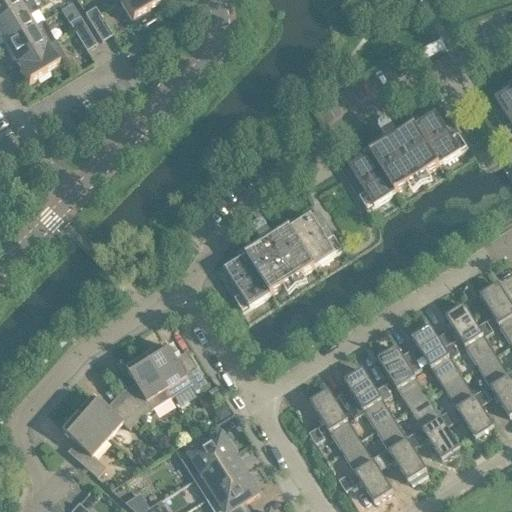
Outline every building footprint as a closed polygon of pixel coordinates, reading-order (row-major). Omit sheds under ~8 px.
[(16,0),(0,0),(0,22),(32,3),(30,0),(17,0),(16,0)] [(124,0),(119,3),(131,23),(161,5),(158,0),(124,0)] [(0,40),(3,47),(34,28),(27,18),(37,12),(32,3),(0,22),(0,40)] [(88,22),(98,16),(94,9),(84,15),(88,22)] [(98,16),(88,22),(101,43),(111,37),(98,16)] [(69,24),(73,31),(83,25),(79,18),(69,24)] [(34,28),(3,47),(15,66),(45,48),(54,43),(42,23),(34,28)] [(73,31),(77,39),(86,53),(96,47),(83,25),(73,31)] [(440,41),(419,52),(424,61),(445,50),(440,41)] [(58,68),(45,48),(15,66),(28,86),(58,68)] [(511,143),(511,89),(487,105),(511,143)] [(367,213),(468,149),(443,109),(341,173),(367,213)] [(381,135),(381,136),(385,141),(396,134),(393,127),(393,126),(392,126),(392,125),(391,125),(391,124),(390,124),(389,124),(388,124),(388,123),(387,123),(386,123),(385,124),(384,124),(383,124),(383,125),(382,125),(381,126),(381,127),(380,127),(380,128),(380,129),(379,130),(379,131),(380,132),(380,133),(380,134),(381,135)] [(217,275),(240,312),(242,316),(344,252),(318,212),(217,275)] [(271,236),(269,229),(268,229),(268,228),(267,227),(266,227),(265,226),(264,226),(263,225),(262,225),(261,226),(260,226),(259,226),(258,227),(257,227),(257,228),(256,228),(256,229),(255,230),(255,231),(255,232),(255,233),(255,234),(255,235),(255,236),(256,236),(256,237),(257,238),(260,243),(271,236)] [(479,297),(511,348),(511,347),(511,307),(498,286),(479,297)] [(464,307),(445,319),(477,370),(496,358),(485,339),(478,328),(464,307)] [(486,323),(478,328),(485,339),(493,334),(486,323)] [(403,355),(413,349),(400,325),(389,330),(403,355)] [(426,325),(410,335),(413,339),(412,340),(443,391),(462,379),(451,361),(444,350),(430,328),(429,329),(426,325)] [(452,344),(444,350),(451,361),(459,356),(452,344)] [(166,346),(146,359),(172,400),(191,388),(195,395),(208,387),(190,358),(178,366),(166,346)] [(397,350),(378,361),(410,412),(428,400),(417,382),(412,375),(410,371),(402,358),(397,350)] [(410,352),(402,358),(410,371),(412,375),(421,370),(410,352)] [(496,358),(477,370),(509,420),(511,418),(511,383),(508,376),(496,358)] [(123,400),(140,419),(172,400),(146,359),(126,371),(138,392),(123,400)] [(376,434),(394,422),(383,404),(376,392),(362,371),(344,382),(349,391),(337,398),(345,412),(357,404),(376,434)] [(462,379),(443,391),(476,442),(494,430),(481,409),(474,397),(462,379)] [(384,387),(376,392),(383,404),(391,398),(384,387)] [(329,392),(310,404),(342,455),(361,443),(329,392)] [(489,403),(482,392),(474,397),(481,409),(489,403)] [(78,416),(107,442),(122,425),(129,432),(140,420),(140,419),(123,400),(111,414),(94,399),(78,416)] [(428,400),(410,412),(442,463),(460,451),(447,430),(440,419),(428,400)] [(219,421),(230,414),(224,404),(213,411),(219,421)] [(448,413),(440,419),(447,430),(455,425),(448,413)] [(80,449),(72,458),(97,480),(106,470),(93,459),(107,442),(78,416),(63,434),(80,449)] [(406,440),(394,422),(376,434),(407,484),(409,483),(412,487),(427,477),(425,473),(426,472),(413,451),(406,440)] [(317,430),(308,435),(315,446),(324,441),(317,430)] [(414,435),(406,440),(413,451),(421,446),(414,435)] [(175,453),(194,482),(234,457),(222,437),(202,449),(197,439),(175,453)] [(361,443),(342,455),(374,506),(392,494),(379,473),(372,461),(361,443)] [(381,456),(372,461),(379,473),(388,467),(381,456)] [(206,502),(214,497),(246,476),(234,457),(194,482),(206,502)] [(246,476),(214,497),(223,511),(241,511),(240,508),(259,496),(246,476)] [(347,477),(338,482),(346,494),(354,488),(347,477)] [(147,511),(148,511),(149,511),(139,496),(125,505),(133,511),(147,511)]
